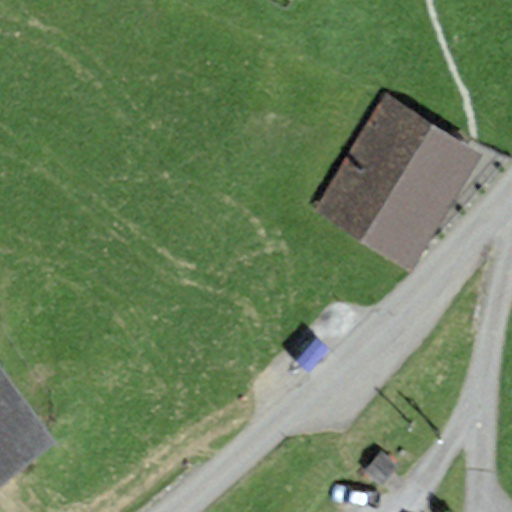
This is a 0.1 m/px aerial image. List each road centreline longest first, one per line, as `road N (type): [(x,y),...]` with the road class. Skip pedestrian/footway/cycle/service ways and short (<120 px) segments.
road 1 (unclassified): [(511,192),(301,399),(166,511)]
road 2 (track): [(427,0),(432,37),(463,80),(511,116)]
